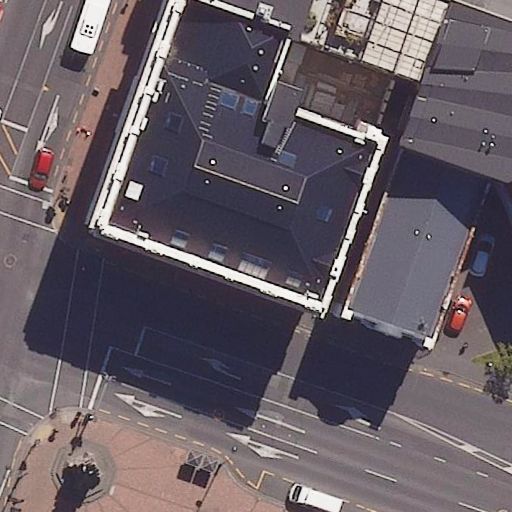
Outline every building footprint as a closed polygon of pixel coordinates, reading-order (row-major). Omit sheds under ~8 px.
[(259,9),(235,0),(145,0),(71,210),(325,300),(410,61),(259,9)] [(262,0),(235,0),(259,9),(262,0)] [(410,61),(430,0),(262,0),(259,9),(410,61)] [(430,0),(410,61),(325,300),(419,334),(478,160),(485,161),(511,149),(511,12),(478,0),(430,0)] [(511,0),(478,0),(511,12),(511,0)] [(511,159),(486,172),(511,225),(511,159)]
